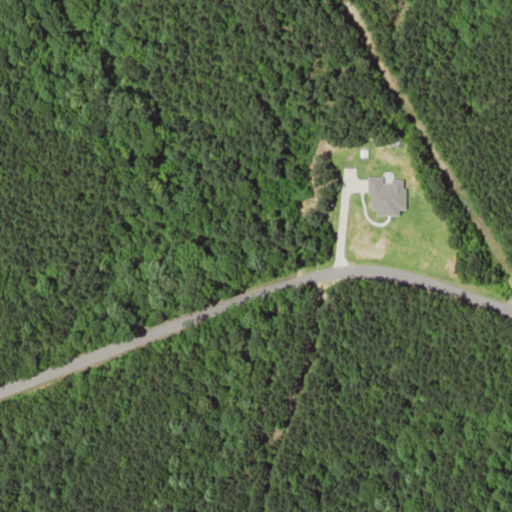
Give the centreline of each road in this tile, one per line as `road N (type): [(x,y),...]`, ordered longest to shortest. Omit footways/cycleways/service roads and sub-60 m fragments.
road 1 (residential): [(0,408),(105,354),(342,270),(409,275),(511,309)]
road 2 (residential): [(511,272),(345,0)]
